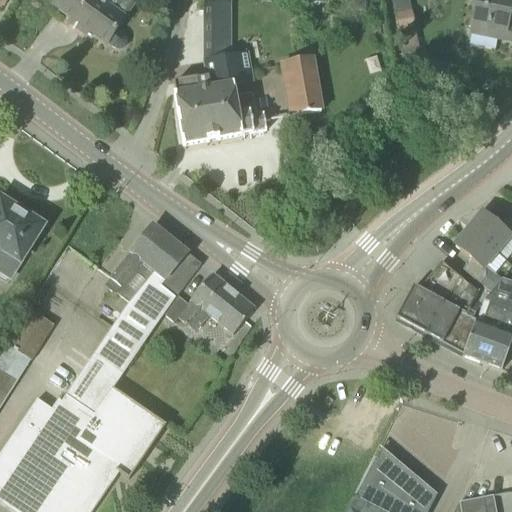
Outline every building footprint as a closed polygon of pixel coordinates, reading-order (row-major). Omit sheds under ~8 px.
[(117,31),(125,21),(126,20),(107,6),(110,0),(58,0),(53,7),(72,21),(68,26),(85,37),(88,32),(107,46),(108,45),(113,48),(115,50),(117,50),(120,50),(122,49),(125,47),(126,45),(127,43),(127,40),(126,38),(124,35),(122,34),(117,31)] [(511,2),(499,0),(474,0),(472,9),(476,10),(471,35),(511,43),(511,42),(511,30),(507,29),(511,3),(511,2)] [(197,81),(174,85),(175,97),(174,97),(183,148),(242,138),(242,137),(237,108),(225,110),(221,90),(233,88),(252,85),(247,56),(229,59),(229,4),(204,4),(204,63),(207,81),(197,82),(197,81)] [(285,65),(294,117),(294,118),(321,114),(311,60),(285,65)] [(266,133),(264,122),(263,117),(256,118),(255,114),(250,115),(247,97),(235,99),(233,88),(221,90),(225,110),(237,108),(242,137),(266,133)] [(0,252),(0,253),(0,261),(15,271),(43,229),(0,201),(0,252)] [(482,215),(476,223),(470,230),(469,229),(467,231),(496,255),(507,241),(511,240),(511,223),(507,219),(494,209),(486,219),(482,215)] [(156,327),(164,317),(177,298),(200,267),(196,271),(184,261),(188,256),(153,228),(109,281),(110,282),(104,289),(115,298),(117,296),(129,305),(156,327)] [(496,255),(467,231),(466,233),(467,234),(454,249),(471,262),(462,272),(480,287),(485,280),(485,269),(496,255)] [(463,356),(475,323),(466,318),(479,295),(480,295),(442,263),(418,292),(413,289),(396,321),(426,337),(427,337),(463,356)] [(255,311),(212,277),(188,302),(189,302),(186,306),(177,298),(164,317),(174,325),(178,321),(195,335),(209,318),(233,338),(255,311)] [(481,325),(475,323),(463,356),(463,357),(501,371),(502,372),(502,370),(511,342),(511,284),(502,281),(484,302),(489,304),(481,325)] [(88,511),(115,473),(129,482),(132,477),(131,476),(137,460),(149,443),(161,432),(162,433),(166,428),(113,391),(156,327),(129,305),(55,414),(37,401),(0,455),(0,505),(10,511),(88,511)] [(28,312),(5,348),(29,363),(31,364),(53,328),(28,312)] [(5,348),(0,356),(0,409),(29,363),(5,348)] [(346,511),(424,511),(430,503),(377,458),(378,458),(375,457),(346,511)] [(485,511),(483,500),(459,505),(460,511),(485,511)]
